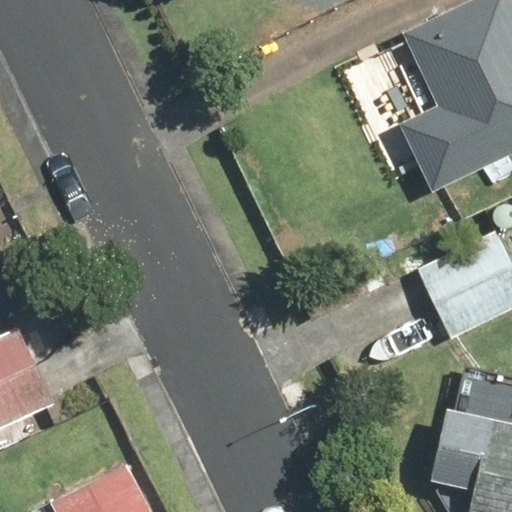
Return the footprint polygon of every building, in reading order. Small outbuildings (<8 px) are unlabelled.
[(402,120),(436,192),(511,156),(511,0),(469,0),(405,30),(439,103),(402,120)] [(511,307),(511,262),(494,228),(417,269),(454,339),(511,307)] [(20,331),(0,339),(0,426),(18,419),(24,432),(58,417),(20,331)] [(511,511),(511,412),(450,401),(435,481),(473,488),(468,511),(511,511)] [(151,511),(128,466),(54,504),(58,511),(151,511)]
